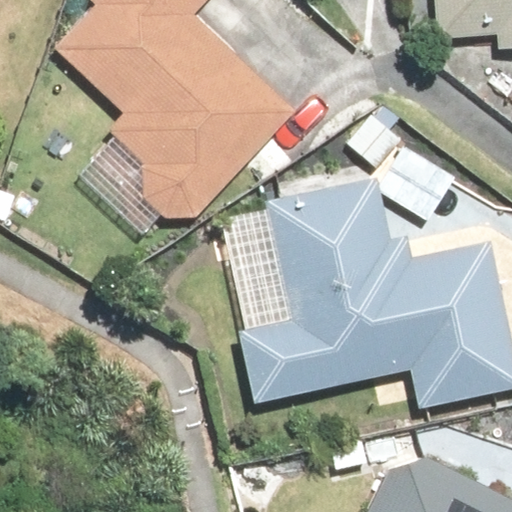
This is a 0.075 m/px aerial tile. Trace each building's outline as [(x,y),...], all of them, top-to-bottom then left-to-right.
[(202,226),(201,210),(302,113),(197,5),(201,0),(86,0),(92,6),(55,42),(119,108),(98,130),(139,170),(140,227),(202,226)] [(511,0),(431,0),(434,41),(491,37),(492,51),(511,49),(511,0)] [(374,106),(339,141),(369,171),(404,136),(374,106)] [(493,242),(394,252),(387,194),(222,213),(244,403),(385,387),(387,404),(508,392),(493,242)] [(511,511),(511,501),(421,455),(385,468),(361,511),(511,511)]
